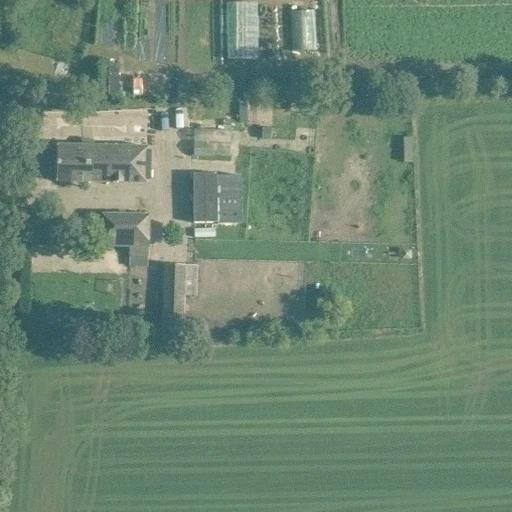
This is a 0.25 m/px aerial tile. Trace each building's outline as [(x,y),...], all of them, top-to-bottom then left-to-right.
[(279,4),(280,67),(296,67),(295,4),(279,4)] [(273,71),(275,7),(243,6),(241,70),(273,71)] [(329,55),(329,15),(306,15),(306,55),(329,55)] [(247,134),(217,133),(216,159),(246,159),(247,134)] [(150,184),(151,148),(95,147),(95,142),(89,141),(89,140),(82,139),(81,147),(57,146),(56,182),(150,184)] [(216,175),(193,175),(193,224),(217,224),(216,175)] [(101,215),(101,232),(100,246),(129,247),(129,255),(148,256),(149,216),(101,215)] [(167,267),(165,331),(185,332),(186,298),(197,298),(198,268),(167,267)]
